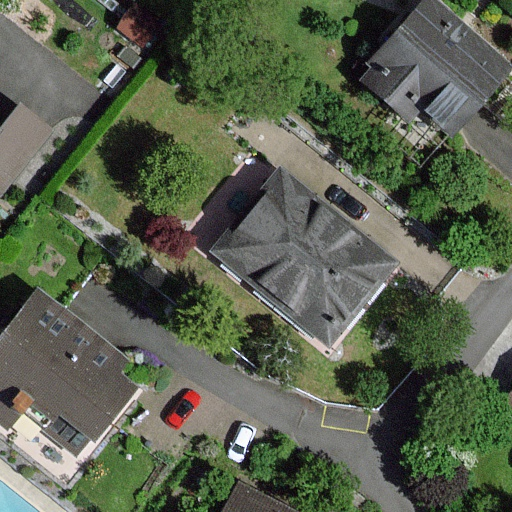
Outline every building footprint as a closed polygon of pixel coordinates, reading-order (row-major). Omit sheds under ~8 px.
[(432,0),(425,0),(361,70),(366,74),(360,81),(405,122),(416,110),(448,140),(511,72),(432,0)] [(0,189),(47,132),(17,108),(0,129),(0,189)] [(277,174),(212,255),(326,347),(392,266),(277,174)] [(35,294),(0,337),(0,426),(4,430),(18,413),(75,458),(129,390),(112,377),(123,364),(35,294)] [(277,511),(236,490),(224,511),(277,511)]
